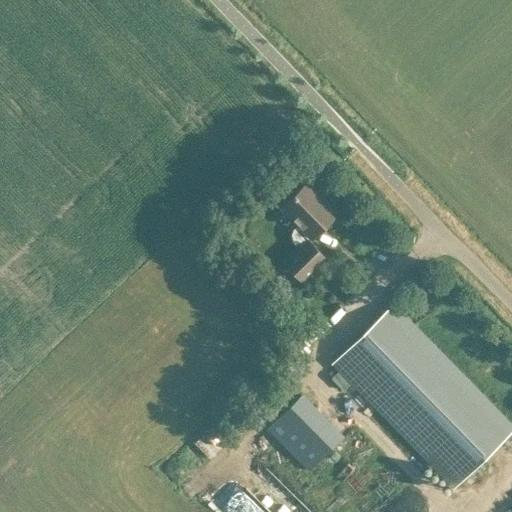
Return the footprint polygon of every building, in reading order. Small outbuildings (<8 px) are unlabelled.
[(281,207),(298,224),(294,227),(293,230),(291,234),(292,236),(292,239),(294,242),(299,247),(283,263),(303,283),(327,259),(308,240),(336,213),(306,183),(281,207)] [(257,270),(265,279),(275,270),(267,261),(257,270)] [(342,389),(350,381),(453,487),(511,429),(511,425),(393,304),(332,363),(340,370),(332,378),(342,389)] [(307,470),(343,435),(301,392),(265,427),(307,470)] [(195,451),(210,434),(198,423),(183,441),(195,451)] [(233,483),(249,464),(235,452),(219,471),(233,483)] [(194,486),(220,511),(295,511),(279,496),(262,511),(251,511),(210,470),(194,486)]
